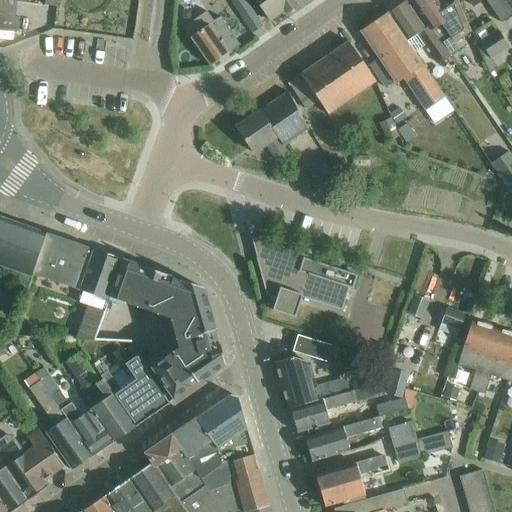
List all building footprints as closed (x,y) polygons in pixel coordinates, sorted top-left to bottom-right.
[(16,0),(0,0),(0,31),(18,34),(19,19),(15,19),(16,0)] [(297,6),(296,4),(301,0),(255,0),(271,22),(285,12),(286,14),(297,6)] [(409,0),(410,0),(428,27),(431,31),(449,58),(459,51),(455,45),(471,33),(457,0),(409,0)] [(511,0),(507,0),(504,2),(502,0),(468,0),(473,6),(482,0),(485,0),(501,23),(511,16),(511,0)] [(235,9),(252,34),(262,27),(246,2),(235,9)] [(406,2),(388,14),(388,15),(407,42),(415,53),(427,45),(440,65),(449,58),(428,27),(424,29),(406,2)] [(240,46),(220,17),(214,22),(207,12),(184,28),(211,67),(240,46)] [(407,42),(388,15),(362,33),(379,58),(396,83),(402,78),(425,111),(445,98),(407,42)] [(478,44),(483,57),(490,73),(497,68),(491,59),(508,48),(497,31),(478,44)] [(319,101),(328,114),(376,81),(349,41),(289,82),(307,109),(319,101)] [(386,89),(396,83),(379,58),(369,64),(386,89)] [(236,127),(248,145),(254,154),(267,145),(278,163),(289,155),(283,146),(308,129),(288,92),(260,112),(259,112),(236,127)] [(379,124),(387,142),(399,137),(391,118),(379,124)] [(478,147),(491,165),(500,159),(487,140),(478,147)] [(491,165),(509,192),(511,189),(511,157),(509,153),(500,159),(491,165)] [(311,174),(318,184),(332,175),(325,164),(311,174)] [(33,275),(47,233),(0,216),(0,266),(22,274),(15,293),(26,296),(33,275)] [(92,252),(93,252),(94,249),(47,233),(33,275),(79,291),(92,252)] [(257,258),(256,258),(266,297),(276,300),(272,311),(295,318),(301,298),(342,311),(349,288),(353,290),(357,276),(314,262),(315,258),(251,237),(251,239),(263,243),(266,252),(256,255),(257,258)] [(92,252),(79,291),(83,292),(79,304),(88,307),(76,340),(93,341),(109,298),(122,262),(121,262),(118,261),(116,258),(108,255),(105,256),(93,252),(92,252)] [(122,262),(109,298),(112,299),(112,297),(111,296),(113,292),(175,314),(182,339),(178,340),(177,338),(176,339),(179,348),(150,368),(173,401),(188,390),(191,387),(198,384),(225,365),(219,344),(216,344),(212,331),(215,330),(203,288),(180,280),(180,281),(168,277),(168,276),(143,267),(143,268),(124,261),(124,260),(123,260),(122,262)] [(466,314),(447,307),(434,342),(453,349),(466,314)] [(469,390),(477,393),(497,329),(481,324),(480,327),(471,323),(457,365),(475,371),(469,390)] [(511,366),(511,336),(511,337),(511,336),(511,334),(497,329),(477,393),(484,395),(490,376),(507,381),(511,366)] [(331,346),(299,336),(294,352),(326,362),(331,346)] [(136,380),(128,385),(121,390),(108,372),(101,377),(103,380),(136,426),(169,403),(137,356),(130,346),(118,354),(136,380)] [(113,442),(136,426),(103,380),(96,384),(95,382),(99,379),(80,353),(66,363),(82,387),(80,389),(93,407),(90,409),(91,410),(113,442)] [(288,409),(289,409),(340,395),(336,381),(316,387),(309,363),(293,358),(275,363),(288,409)] [(60,391),(50,375),(41,381),(93,456),(113,442),(91,410),(81,417),(72,403),(70,405),(60,391)] [(93,456),(41,381),(29,389),(55,426),(46,432),(72,470),(93,456)] [(405,390),(412,392),(414,385),(407,382),(405,390)] [(415,383),(414,385),(412,392),(416,393),(440,400),(442,391),(415,383)] [(340,395),(289,409),(293,420),(291,423),(293,429),(296,430),(297,433),(329,423),(326,411),(375,397),(373,386),(352,391),(340,395)] [(405,390),(405,391),(405,399),(408,409),(411,408),(416,393),(412,392),(405,390)] [(235,476),(258,470),(254,455),(255,455),(247,429),(238,397),(230,395),(196,418),(218,450),(222,464),(228,463),(232,465),(235,476)] [(405,399),(376,407),(379,417),(408,409),(405,399)] [(379,417),(305,438),(312,461),(349,450),(346,438),(378,429),(382,428),(379,417)] [(196,418),(173,435),(207,487),(208,488),(213,496),(228,485),(226,478),(235,476),(232,465),(228,463),(222,464),(218,450),(196,418)] [(388,429),(393,446),(417,439),(412,422),(388,429)] [(5,436),(0,439),(0,460),(27,501),(28,502),(47,489),(49,488),(44,481),(65,466),(39,429),(27,437),(34,447),(25,454),(13,437),(5,436)] [(146,453),(152,463),(182,505),(207,487),(173,435),(146,453)] [(417,439),(393,446),(398,463),(422,456),(417,439)] [(383,455),(315,476),(320,491),(318,495),(320,503),(324,505),(324,507),(364,495),(359,475),(378,469),(377,467),(386,465),(383,455)] [(427,475),(428,482),(446,478),(449,459),(436,463),(438,472),(427,475)] [(0,499),(8,511),(12,511),(27,501),(0,460),(0,499)] [(186,511),(182,505),(152,463),(129,479),(151,511),(186,511)] [(182,505),(186,511),(270,511),(269,506),(258,470),(235,476),(226,478),(228,485),(213,496),(208,488),(207,487),(182,505)] [(494,511),(482,470),(459,477),(469,511),(494,511)] [(151,511),(129,479),(105,496),(115,511),(151,511)] [(384,511),(407,504),(403,489),(333,509),(334,511),(384,511)] [(115,511),(105,496),(82,511),(115,511)] [(0,511),(8,511),(0,499),(0,511)]
